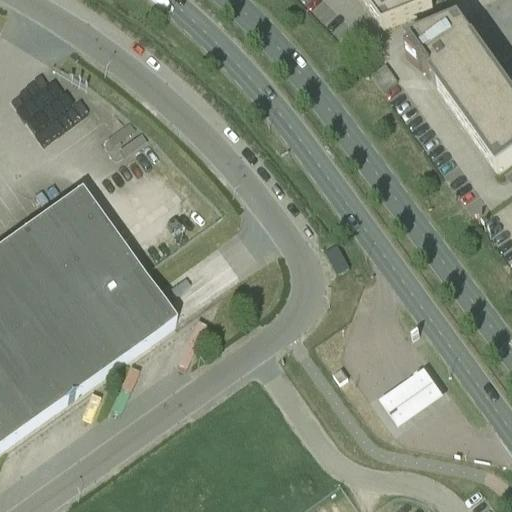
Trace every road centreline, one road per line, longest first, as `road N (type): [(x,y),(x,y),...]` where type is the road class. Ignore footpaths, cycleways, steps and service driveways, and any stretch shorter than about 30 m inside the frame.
road 1 (unclassified): [(24,0),(100,49),(217,148),(304,263),(308,289),(286,332),(34,511)]
road 2 (primary): [(165,0),(228,56),(327,173),(511,440)]
road 3 (primary): [(511,362),(286,57),(227,0)]
